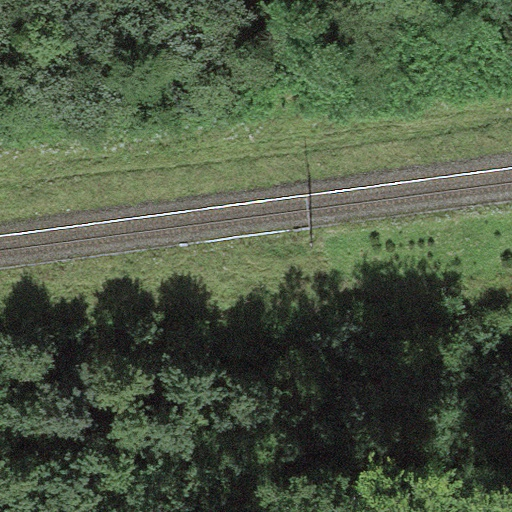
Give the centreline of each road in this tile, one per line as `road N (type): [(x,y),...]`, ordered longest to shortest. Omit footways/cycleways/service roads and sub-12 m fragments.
road 1 (track): [(511,123),(0,191)]
road 2 (track): [(0,308),(229,278),(313,296),(500,302)]
road 3 (track): [(500,302),(475,366),(479,511)]
